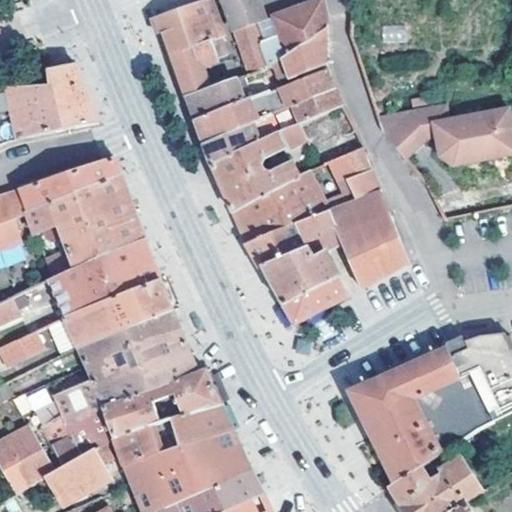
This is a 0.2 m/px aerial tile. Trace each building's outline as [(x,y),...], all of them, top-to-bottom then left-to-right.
[(169,52),(220,33),(226,31),(221,18),(213,21),(204,0),(192,0),(155,13),(159,23),(169,52)] [(259,0),(224,0),(234,26),(265,14),(259,0)] [(281,33),(262,41),(270,64),(282,55),(326,26),(321,0),(313,0),(275,14),(281,33)] [(255,21),(235,28),(252,72),(270,64),(262,41),(255,21)] [(326,26),(282,55),(290,75),(330,60),(328,40),(326,26)] [(185,97),(213,86),(204,61),(227,53),(220,33),(169,52),(178,76),(185,97)] [(3,89),(0,89),(0,140),(1,143),(16,139),(99,122),(87,92),(84,84),(75,61),(50,68),(54,85),(3,89)] [(280,84),(288,105),(336,85),(328,66),(280,84)] [(194,120),(245,97),(237,78),(213,86),(185,97),(189,107),(194,120)] [(280,84),(262,91),(270,112),(288,105),(280,84)] [(336,85),(288,105),(295,124),(300,122),(344,103),(336,85)] [(198,129),(202,140),(251,120),(258,117),(249,96),(245,97),(194,120),(197,126),(198,129)] [(443,105),(445,118),(451,117),(448,104),(443,105)] [(435,106),(437,119),(445,118),(443,105),(435,106)] [(435,106),(380,116),(384,128),(437,119),(435,106)] [(437,119),(384,128),(406,157),(429,138),(439,136),(444,153),(460,172),(511,156),(511,114),(510,108),(451,117),(445,118),(437,119)] [(212,163),(260,139),(251,120),(202,140),(206,148),(212,163)] [(233,210),(299,177),(290,161),(267,173),(260,158),(306,134),(300,122),(295,124),(260,139),(212,163),(220,179),(225,192),(233,210)] [(364,145),(329,162),(335,175),(370,161),(364,145)] [(31,212),(52,204),(122,174),(118,160),(115,158),(57,177),(21,189),(28,214),(31,212)] [(347,178),(356,199),(382,189),(376,176),(373,168),(347,178)] [(238,222),(247,242),(298,222),(327,210),(308,172),(299,177),(233,210),(238,222)] [(122,174),(52,204),(62,225),(75,253),(82,268),(146,238),(134,205),(122,174)] [(28,214),(21,189),(0,195),(0,248),(24,239),(17,219),(28,214)] [(327,210),(337,233),(391,211),(385,198),(382,189),(356,199),(327,210)] [(39,234),(62,225),(52,204),(31,212),(39,234)] [(282,302),(339,272),(326,249),(341,241),(337,233),(327,210),(298,222),(307,246),(263,265),(273,284),(282,302)] [(351,266),(361,286),(387,272),(410,259),(391,211),(337,233),(341,241),(351,266)] [(263,265),(307,246),(298,222),(247,242),(254,254),(261,266),(263,265)] [(146,238),(82,268),(57,279),(52,282),(69,318),(162,280),(151,251),(146,238)] [(51,264),(57,279),(82,268),(75,253),(51,264)] [(339,272),(282,302),(286,309),(290,316),(295,323),(347,294),(339,272)] [(167,292),(162,280),(69,318),(82,347),(174,310),(167,292)] [(14,299),(0,305),(0,347),(30,334),(14,299)] [(174,310),(82,347),(95,381),(105,406),(198,371),(189,350),(174,310)] [(45,328),(59,359),(82,347),(69,318),(45,328)] [(507,329),(468,336),(489,363),(417,395),(442,450),(481,423),(511,408),(511,339),(509,333),(507,329)] [(0,347),(0,369),(45,349),(37,331),(30,334),(0,347)] [(417,395),(489,363),(468,336),(350,389),(364,418),(417,395)] [(9,382),(15,394),(49,377),(44,365),(9,382)] [(206,368),(198,371),(105,406),(112,424),(117,436),(226,411),(217,393),(214,386),(206,368)] [(72,432),(105,406),(95,381),(46,400),(56,418),(44,426),(54,445),(72,432)] [(12,397),(16,396),(15,394),(9,382),(0,386),(0,433),(27,421),(12,397)] [(369,427),(395,482),(431,457),(442,450),(417,395),(364,418),(369,427)] [(126,462),(236,434),(233,428),(230,421),(226,411),(117,436),(126,462)] [(93,435),(99,446),(103,444),(117,436),(112,424),(93,435)] [(0,502),(44,477),(56,471),(30,426),(0,443),(0,502)] [(85,454),(72,432),(54,445),(66,465),(85,454)] [(126,462),(137,490),(244,451),(236,434),(126,462)] [(112,459),(103,444),(99,446),(85,454),(66,465),(56,471),(44,477),(58,500),(106,472),(101,465),(112,459)] [(145,511),(147,511),(251,468),(244,451),(137,490),(145,511)] [(405,511),(443,511),(464,498),(480,488),(460,457),(440,470),(431,457),(395,482),(390,486),(402,507),(405,511)] [(147,511),(226,511),(262,493),(255,477),(251,468),(147,511)] [(270,511),(269,509),(262,493),(226,511),(270,511)] [(472,511),(464,498),(443,511),(472,511)]
